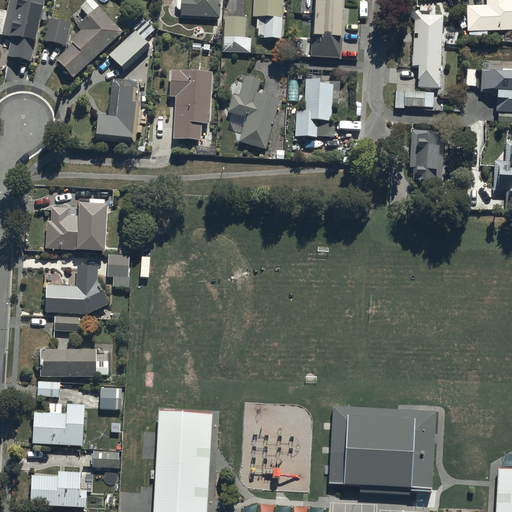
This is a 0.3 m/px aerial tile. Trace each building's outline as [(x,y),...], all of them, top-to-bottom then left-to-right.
[(44,0),(8,0),(1,34),(12,37),(7,56),(30,61),(44,0)] [(220,18),(220,0),(180,0),(180,16),(220,18)] [(280,39),(282,0),(254,0),(252,38),(280,39)] [(313,0),(310,57),(341,59),(344,0),(313,0)] [(467,3),(469,30),(511,28),(511,0),(486,0),(487,2),(467,3)] [(122,31),(98,6),(78,24),(84,30),(55,57),(73,77),(122,31)] [(440,89),(444,15),(417,13),(414,88),(440,89)] [(71,24),(48,19),(43,41),(66,46),(71,24)] [(248,21),(225,20),(223,56),(250,57),(251,42),(246,42),(248,21)] [(106,58),(122,76),(150,51),(133,33),(118,47),(117,45),(112,50),(113,52),(106,58)] [(207,140),(212,71),(172,68),(168,138),(207,140)] [(511,70),(481,68),(480,91),(497,92),(496,112),(511,112),(511,70)] [(239,141),(265,149),(280,98),(258,92),(262,80),(238,73),(227,112),(246,117),(239,141)] [(332,80),(305,79),(304,110),(296,110),(295,135),(330,137),(332,80)] [(135,142),(139,86),(118,84),(116,116),(97,114),(95,139),(135,142)] [(434,96),(395,94),(394,112),(403,112),(403,110),(433,112),(434,96)] [(442,182),(447,133),(415,130),(411,179),(442,182)] [(511,210),(511,140),(507,140),(501,209),(511,210)] [(48,204),(45,247),(102,251),(105,207),(48,204)] [(129,259),(108,258),(108,280),(114,280),(114,290),(130,291),(131,281),(129,281),(129,259)] [(45,284),(44,311),(86,314),(108,302),(98,281),(99,267),(77,265),(76,285),(45,284)] [(40,349),(40,377),(96,376),(96,349),(40,349)] [(41,383),(41,385),(38,385),(38,400),(60,401),(61,386),(60,386),(60,384),(41,383)] [(123,393),(101,392),(101,413),(122,414),(123,393)] [(33,411),(31,443),(82,446),(85,405),(66,404),(66,413),(33,411)] [(333,407),(329,486),(433,493),(438,413),(333,407)] [(208,511),(213,415),(159,412),(154,511),(208,511)] [(322,456),(244,451),(243,477),(321,480),(322,456)] [(118,456),(94,455),(94,470),(117,471),(118,456)] [(511,511),(511,469),(499,469),(496,511),(511,511)] [(31,474),(29,505),(83,507),(84,477),(31,474)]
